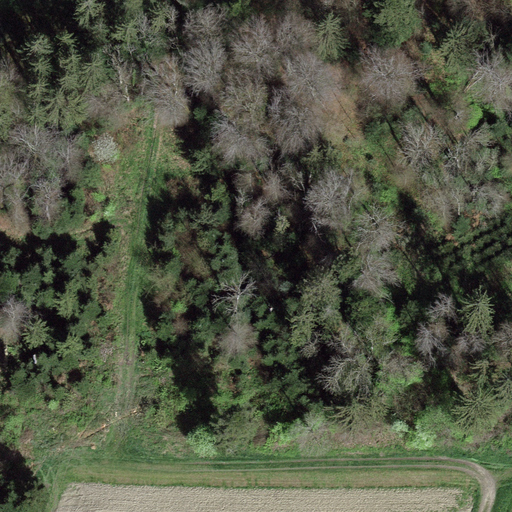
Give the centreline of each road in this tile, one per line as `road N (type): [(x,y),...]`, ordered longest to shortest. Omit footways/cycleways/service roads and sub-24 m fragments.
road 1 (track): [(37,511),(54,463),(128,436),(192,113),(158,0)]
road 2 (track): [(511,464),(128,436)]
